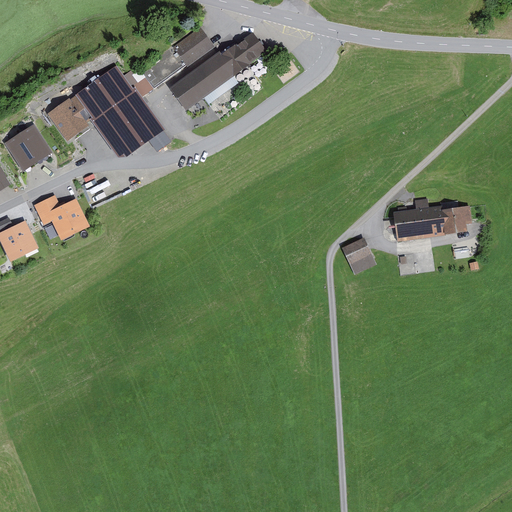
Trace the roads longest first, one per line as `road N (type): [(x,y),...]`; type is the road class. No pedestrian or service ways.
road 1 (track): [(511,81),(332,253),(345,511)]
road 2 (unclassified): [(333,30),(329,56),(302,86),(190,156),(98,167),(0,213)]
road 3 (tertiary): [(511,47),(333,30)]
